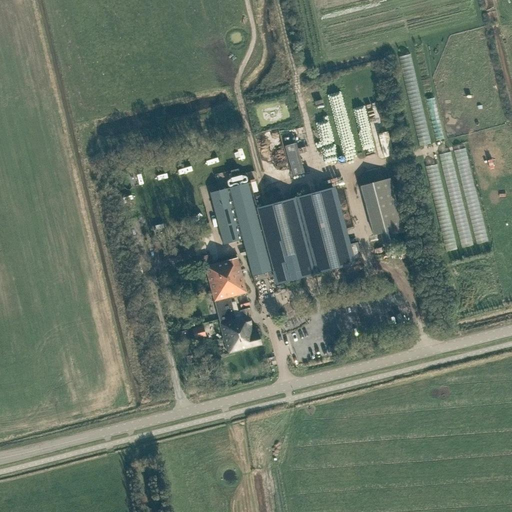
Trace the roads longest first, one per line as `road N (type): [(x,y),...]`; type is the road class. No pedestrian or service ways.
road 1 (tertiary): [(232,401),(511,332)]
road 2 (tertiary): [(232,401),(0,458)]
